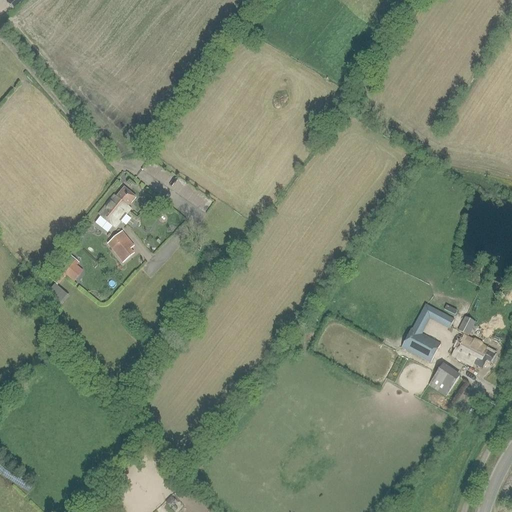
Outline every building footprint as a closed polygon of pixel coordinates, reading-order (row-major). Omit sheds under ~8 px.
[(22,0),(10,0),(7,3),(12,9),(22,0)] [(114,196),(98,215),(115,228),(130,209),(128,207),(135,198),(124,188),(116,198),(114,196)] [(107,244),(122,264),(133,255),(130,250),(134,247),(122,232),(107,244)] [(66,279),(79,263),(68,254),(55,270),(66,279)] [(63,305),(72,295),(59,283),(50,293),(63,305)] [(411,329),(401,348),(430,363),(440,345),(418,333),(428,315),(450,327),(453,320),(425,305),(412,330),(411,329)] [(474,322),(464,317),(457,331),(467,336),(474,322)] [(494,356),(485,350),(486,348),(462,335),(452,355),(472,366),(473,364),(482,369),(487,362),(490,363),(494,356)] [(47,336),(40,345),(46,351),(54,342),(47,336)] [(459,376),(442,366),(429,385),(445,397),(459,376)] [(173,499),(167,504),(174,511),(177,509),(174,505),(176,502),(173,499)]
